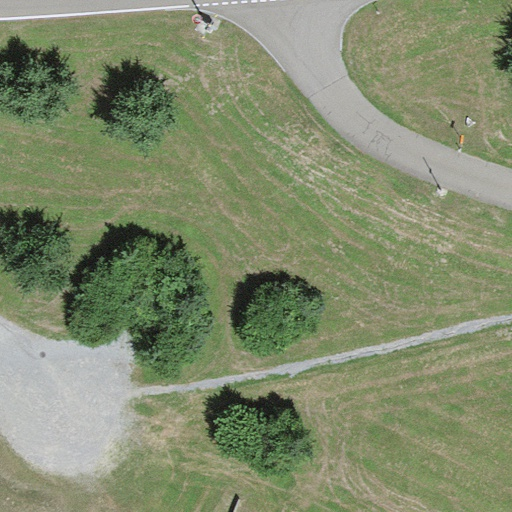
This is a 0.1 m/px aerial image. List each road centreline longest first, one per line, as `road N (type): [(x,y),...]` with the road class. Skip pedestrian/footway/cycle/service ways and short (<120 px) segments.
road 1 (track): [(511,190),(376,133),(329,86),(287,0)]
road 2 (track): [(0,358),(33,389),(23,409),(29,443),(53,463),(90,460),(114,424),(109,398),(88,378),(57,375)]
